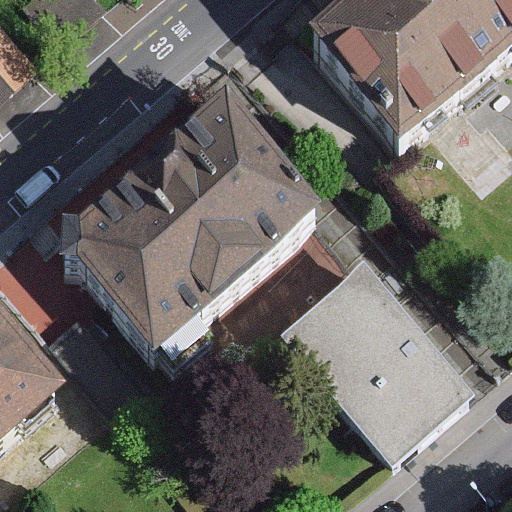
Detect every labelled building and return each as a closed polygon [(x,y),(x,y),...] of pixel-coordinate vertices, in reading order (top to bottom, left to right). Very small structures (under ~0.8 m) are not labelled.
[(86,0),(41,0),(27,13),(65,55),(104,19),(86,0)] [(511,64),(511,0),(361,0),(354,7),(362,17),(311,61),(398,162),(511,64)] [(0,37),(0,111),(37,80),(0,37)] [(322,238),(227,127),(62,269),(157,380),(246,303),(322,238)] [(472,408),(368,288),(289,356),(393,477),(472,408)] [(78,326),(47,353),(105,419),(116,431),(147,404),(78,326)] [(0,467),(64,412),(0,337),(0,467)]
